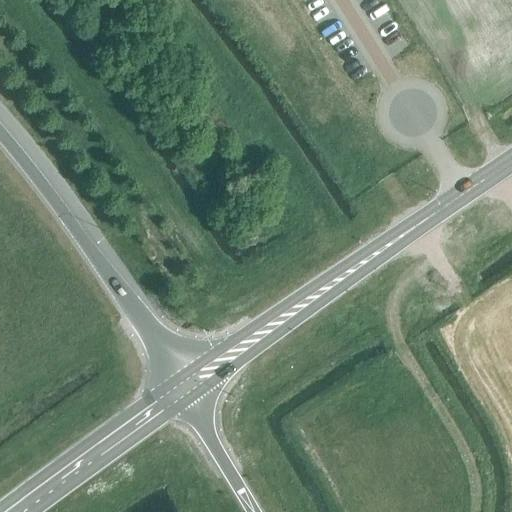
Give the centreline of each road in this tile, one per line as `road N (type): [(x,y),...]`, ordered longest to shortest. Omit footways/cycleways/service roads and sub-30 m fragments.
road 1 (primary): [(187,400),(435,213)]
road 2 (primary): [(435,213),(404,225),(175,379)]
road 3 (motorway): [(175,379),(0,137)]
road 4 (primary): [(175,379),(0,505)]
road 5 (primary): [(33,511),(187,400)]
road 6 (motorway): [(252,511),(187,400)]
